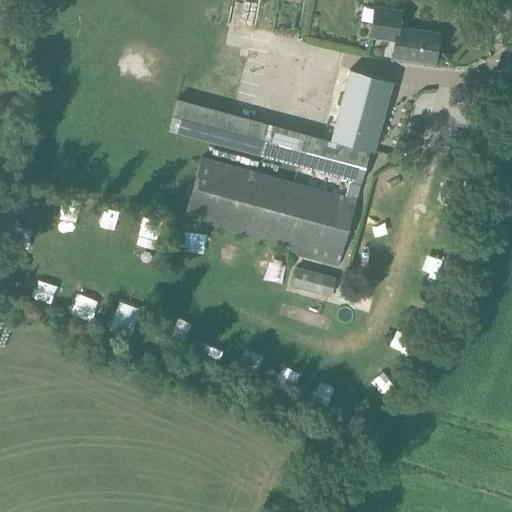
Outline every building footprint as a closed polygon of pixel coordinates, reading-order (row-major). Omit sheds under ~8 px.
[(247,0),(231,0),(227,10),(248,19),(255,3),(247,0)] [(434,63),(438,34),(400,28),(403,10),(376,6),(371,36),(395,39),(392,57),(434,63)] [(361,182),(389,80),(350,69),(332,136),(179,94),(169,129),(361,182)] [(432,85),(410,90),(413,103),(434,98),(432,85)] [(340,261),(354,202),(204,159),(187,219),(340,261)] [(269,274),(265,261),(240,269),(244,282),(269,274)] [(329,294),(334,277),(297,266),(292,283),(329,294)] [(159,330),(156,339),(173,345),(176,335),(159,330)]
